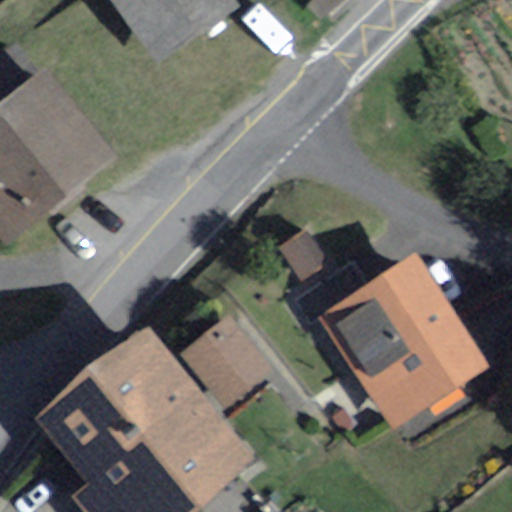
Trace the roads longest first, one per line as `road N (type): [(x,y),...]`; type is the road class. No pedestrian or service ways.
road 1 (tertiary): [(50,383),(279,132)]
road 2 (residential): [(279,132),(351,179),(511,247)]
road 3 (tertiary): [(279,132),(408,0)]
